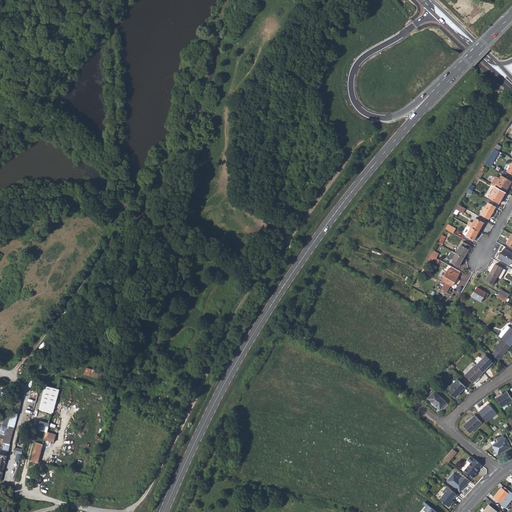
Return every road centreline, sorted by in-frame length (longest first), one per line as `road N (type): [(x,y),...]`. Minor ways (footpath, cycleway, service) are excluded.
road 1 (secondary): [(467,60),(292,272),(219,392),(164,511)]
road 2 (track): [(6,376),(138,209),(174,148),(187,91),(228,0)]
road 3 (track): [(128,511),(152,482),(253,282),(361,140)]
road 4 (track): [(334,241),(342,231),(401,253),(414,250),(500,120),(502,80)]
road 5 (tertiary): [(467,60),(401,114),(366,113),(353,93),(355,69),(415,23)]
road 6 (track): [(127,0),(112,24),(120,182),(128,203)]
road 7 (track): [(112,24),(0,153)]
road 8 (track): [(128,203),(0,214)]
road 9 (track): [(4,486),(26,397),(0,374)]
